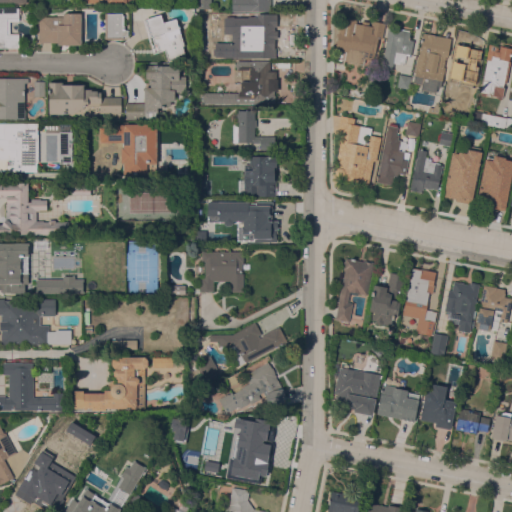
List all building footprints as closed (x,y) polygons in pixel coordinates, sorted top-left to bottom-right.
[(196,0),(211,0),(211,8),(196,8),(196,0)] [(270,0),(270,10),(251,10),(251,11),(232,11),(232,0),(270,0)] [(0,7),(3,7),(19,7),(19,21),(10,21),(10,33),(18,33),(19,47),(7,47),(7,48),(0,48),(0,7)] [(105,13),(122,12),(122,15),(123,15),(123,26),(125,26),(125,29),(128,29),(128,36),(123,36),(123,39),(105,39),(105,13)] [(81,45),(57,44),(57,43),(38,42),(39,16),(63,16),(63,13),(81,13),(81,45)] [(184,45),(182,46),(185,55),(168,60),(165,50),(159,52),(157,44),(154,44),(152,37),(148,38),(143,20),(145,19),(144,18),(161,13),(163,21),(176,17),(184,45)] [(256,57),(250,57),(223,58),(223,50),(219,48),(218,41),(221,37),(236,38),(236,42),(238,42),(238,35),(233,35),(233,24),(238,24),(238,16),(255,17),(255,14),(277,14),(277,27),(275,27),(275,52),(273,52),(273,56),(256,57)] [(373,60),(364,58),(363,63),(359,62),(358,65),(346,62),(347,60),(343,59),(345,51),(334,48),(339,24),(342,25),(344,17),(356,20),(355,22),(361,23),(362,20),(369,21),(368,25),(371,25),(372,21),(384,23),(381,37),(378,36),(373,60)] [(389,27),(399,29),(399,28),(409,30),(408,31),(410,31),(408,39),(413,40),(410,54),(409,54),(409,55),(406,54),(404,65),(393,63),(392,70),(381,67),(389,27)] [(451,38),(447,56),(446,56),(444,67),(440,87),(437,86),(434,91),(422,89),(421,84),(413,82),(416,68),(415,68),(417,56),(418,56),(418,54),(419,54),(423,32),(451,38)] [(467,60),(480,63),(475,92),(446,87),(455,38),(471,41),(467,60)] [(506,83),(504,82),(503,87),(504,87),(502,97),(492,95),(492,94),(480,91),(487,58),(486,58),(489,43),(498,45),(497,50),(499,51),(500,45),(511,48),(509,60),(511,61),(506,83)] [(268,60),(268,61),(269,61),(269,71),(268,71),(268,78),(270,78),(270,79),(273,79),(273,88),(274,88),(274,94),(275,94),(275,101),(274,101),(274,103),(202,103),(202,92),(225,92),(225,85),(227,83),(240,83),(240,82),(246,82),(246,80),(249,80),(249,69),(236,69),(236,67),(235,66),(235,64),(236,62),(236,60),(268,60)] [(144,102),(144,87),(150,87),(150,84),(149,83),(149,78),(146,78),(146,64),(156,64),(156,65),(170,65),(170,64),(179,64),(179,75),(185,75),(185,91),(175,91),(175,101),(171,101),(171,105),(164,105),(164,106),(161,106),(161,107),(158,107),(157,112),(156,112),(156,118),(145,118),(145,119),(126,119),(126,102),(144,102)] [(410,76),(408,89),(397,86),(399,74),(410,76)] [(0,78),(28,78),(28,83),(25,83),(25,90),(24,90),(24,94),(24,109),(25,109),(25,119),(0,119),(0,78)] [(45,96),(34,96),(34,80),(45,81),(45,96)] [(49,113),(48,81),(62,81),(62,84),(84,84),(84,89),(91,88),(91,90),(97,90),(97,91),(101,91),(101,96),(121,96),(121,113),(99,113),(99,105),(86,105),(73,113),(49,113)] [(438,115),(427,112),(429,106),(433,107),(436,102),(440,103),(438,115)] [(254,119),(256,119),(256,127),(254,127),(254,135),(275,136),(274,149),(259,149),(259,142),(254,142),(232,141),(232,124),(237,124),(237,110),(254,110),(254,119)] [(505,126),(504,129),(471,122),(474,110),(487,113),(487,110),(491,111),(490,113),(507,117),(511,117),(511,123),(511,128),(505,127),(505,126)] [(376,161),(373,160),(368,184),(342,179),(342,177),(339,176),(337,175),(335,174),(335,171),(334,171),(340,142),(339,142),(341,135),(338,134),(339,128),(338,128),(340,115),(354,118),(353,124),(371,127),(370,134),(381,136),(376,161)] [(421,123),(418,136),(405,133),(407,120),(421,123)] [(0,171),(0,123),(37,123),(37,134),(38,135),(38,137),(38,140),(39,144),(39,150),(39,158),(38,162),(37,163),(37,171),(0,171)] [(157,163),(156,163),(156,172),(147,172),(147,174),(124,174),(124,162),(121,162),(121,147),(124,147),(124,142),(99,142),(99,127),(105,127),(105,129),(114,129),(113,124),(157,123),(157,163)] [(387,124),(398,126),(396,134),(399,134),(398,139),(401,139),(401,140),(406,141),(404,151),(410,152),(406,172),(393,169),(390,184),(376,181),(387,124)] [(452,133),(450,146),(438,144),(441,130),(452,133)] [(71,160),(73,160),(73,170),(70,170),(70,162),(69,162),(69,163),(63,163),(63,158),(59,158),(59,131),(72,131),(71,160)] [(437,189),(432,188),(423,187),(423,189),(422,189),(421,192),(409,189),(418,148),(426,150),(425,156),(427,157),(427,160),(440,163),(440,164),(442,164),(437,189)] [(451,152),(458,153),(458,151),(466,152),(467,148),(481,151),(471,199),(469,198),(468,202),(455,200),(456,198),(443,196),(451,152)] [(244,195),(244,163),(249,163),(249,155),(276,155),(276,166),(276,182),(277,182),(277,196),(244,195)] [(511,170),(504,209),(485,205),(485,203),(484,203),(486,196),(478,194),(485,159),(486,159),(487,156),(493,158),(493,155),(505,157),(505,159),(511,160),(511,170)] [(7,221),(7,203),(6,203),(6,196),(0,196),(0,182),(28,182),(28,198),(40,198),(40,199),(47,199),(47,210),(40,210),(36,211),(36,220),(43,220),(43,221),(68,221),(68,234),(4,234),(0,234),(0,223),(2,223),(2,222),(3,221),(7,221)] [(90,186),(90,194),(71,194),(71,186),(90,186)] [(243,220),(231,220),(231,221),(231,223),(230,224),(229,225),(228,225),(226,225),(225,224),(224,224),(224,223),(223,223),(223,222),(223,220),(218,220),(218,215),(206,215),(207,201),(248,201),(248,209),(254,209),(254,206),(260,206),(260,205),(263,205),(263,206),(271,206),(271,207),(273,208),(273,212),(271,212),(271,222),(273,222),(273,225),(273,231),(274,231),(274,235),(273,235),(273,241),(263,241),(263,242),(243,241),(243,220)] [(240,228),(239,241),(218,241),(218,227),(240,228)] [(216,229),(216,241),(203,241),(202,229),(216,229)] [(0,243),(27,243),(27,273),(26,273),(25,294),(13,294),(13,293),(10,293),(10,292),(0,292),(0,243)] [(243,251),(243,264),(242,264),(242,273),(243,273),(243,292),(230,291),(230,280),(213,280),(213,291),(199,291),(199,281),(205,281),(205,260),(202,260),(202,251),(243,251)] [(364,261),(364,260),(374,262),(367,295),(357,293),(357,295),(349,293),(348,302),(353,303),(349,322),(335,319),(338,301),(341,284),(342,284),(345,269),(343,269),(345,257),(364,261)] [(411,267),(419,269),(420,267),(426,268),(426,270),(435,272),(433,284),(434,284),(432,293),(429,292),(426,309),(436,311),(434,322),(433,322),(431,335),(414,331),(417,317),(402,314),(406,295),(411,267)] [(390,272),(405,275),(402,291),(397,290),(395,296),(399,297),(398,301),(400,301),(397,315),(393,314),(391,325),(385,324),(384,325),(381,325),(382,323),(380,324),(376,323),(375,322),(375,320),(370,319),(368,315),(373,284),(387,287),(390,272)] [(36,278),(62,278),(62,275),(74,275),(74,278),(82,278),(82,293),(36,293),(36,278)] [(453,281),(458,282),(459,282),(463,282),(463,283),(466,284),(467,283),(469,284),(470,281),(479,283),(469,331),(457,329),(458,323),(450,322),(451,319),(446,319),(447,315),(444,310),(448,289),(451,289),(453,281)] [(496,287),(504,289),(504,292),(504,293),(504,296),(511,298),(506,322),(499,320),(497,329),(489,328),(489,330),(475,327),(479,307),(483,284),(496,287)] [(185,285),(185,294),(170,294),(170,285),(185,285)] [(0,298),(4,299),(4,300),(31,300),(32,298),(55,298),(55,315),(40,315),(40,324),(49,324),(49,331),(56,331),(56,329),(71,329),(71,343),(1,343),(1,314),(0,314),(0,298)] [(254,321),(262,334),(259,335),(260,338),(264,336),(263,334),(278,325),(286,340),(237,368),(232,359),(237,356),(233,350),(219,350),(219,341),(209,341),(209,334),(232,333),(254,321)] [(434,333),(447,335),(443,355),(430,353),(434,333)] [(493,340),(506,342),(503,360),(490,358),(493,340)] [(382,345),(386,350),(382,354),(377,349),(382,345)] [(105,407),(105,410),(91,410),(91,407),(73,407),(73,390),(83,390),(83,392),(104,392),(104,389),(108,388),(108,385),(110,382),(111,381),(115,380),(115,368),(114,368),(111,365),(111,360),(114,355),(145,356),(147,359),(148,365),(145,368),(144,407),(105,407)] [(172,356),(172,358),(186,357),(186,365),(173,366),(152,366),(152,357),(172,356)] [(220,373),(204,383),(194,366),(202,362),(201,361),(210,356),(220,373)] [(281,385),(228,413),(219,398),(232,391),(233,393),(242,388),(241,387),(249,383),(245,374),(266,362),(266,361),(268,360),(281,385)] [(12,406),(12,409),(0,409),(0,395),(5,395),(5,397),(8,397),(9,374),(3,374),(3,362),(33,362),(32,370),(33,370),(33,396),(53,396),(53,392),(63,392),(63,398),(62,398),(62,409),(14,409),(14,407),(12,406)] [(354,369),(380,374),(375,398),(376,398),(372,415),(354,412),(354,409),(353,409),(353,408),(349,407),(349,408),(345,407),(345,403),(335,401),(337,393),(334,393),(339,367),(342,367),(354,369)] [(395,386),(395,387),(407,390),(407,391),(418,394),(417,399),(418,399),(413,421),(400,419),(400,418),(376,413),(382,383),(395,386)] [(422,406),(425,389),(431,390),(432,383),(446,386),(443,398),(455,401),(450,428),(435,425),(436,422),(420,419),(422,407),(422,406)] [(455,429),(459,407),(480,411),(479,418),(489,420),(487,431),(476,429),(476,433),(455,429)] [(495,414),(511,417),(511,440),(503,438),(502,440),(495,439),(495,437),(491,436),(495,414)] [(272,486),(226,478),(228,467),(240,469),(244,447),(246,439),(249,439),(251,426),(256,427),(257,417),(273,420),(269,440),(271,440),(266,466),(275,467),(272,486)] [(0,426),(3,432),(5,431),(15,451),(3,458),(13,477),(0,484),(0,426)] [(95,451),(89,461),(72,450),(78,440),(95,451)] [(101,445),(98,450),(90,446),(93,440),(101,445)] [(69,491),(56,511),(54,511),(47,508),(46,509),(24,496),(22,499),(12,493),(14,490),(13,489),(31,459),(51,471),(47,478),(69,491)] [(128,494),(126,493),(127,492),(119,488),(116,486),(122,476),(120,475),(125,467),(126,465),(129,467),(133,460),(145,467),(128,494)] [(247,500),(254,509),(268,511),(267,511),(224,511),(223,510),(226,509),(225,507),(230,505),(229,503),(232,486),(247,489),(247,492),(249,492),(247,500)] [(111,503),(118,508),(118,507),(120,508),(117,511),(63,511),(66,509),(65,509),(72,497),(74,498),(73,500),(78,502),(81,495),(85,488),(96,494),(95,495),(108,503),(109,502),(111,503)] [(327,511),(328,510),(327,510),(331,490),(360,496),(357,511),(327,511)] [(135,493),(142,497),(132,511),(126,508),(135,493)] [(362,511),(364,504),(369,505),(369,502),(387,506),(388,504),(402,507),(400,511),(362,511)]
